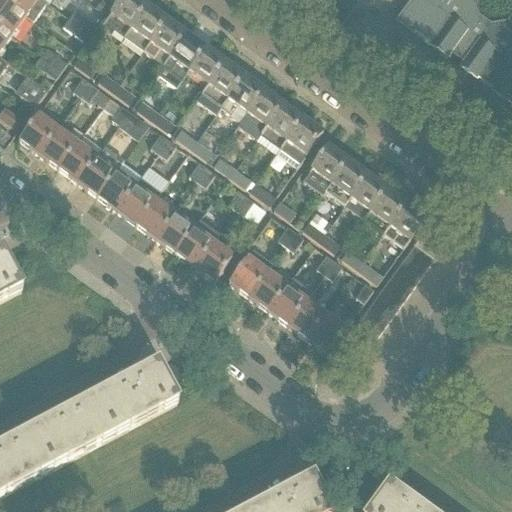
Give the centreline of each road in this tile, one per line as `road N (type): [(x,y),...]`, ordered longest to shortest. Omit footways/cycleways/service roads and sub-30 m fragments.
road 1 (residential): [(511,221),(208,0)]
road 2 (residential): [(313,421),(348,423),(374,413),(511,227)]
road 3 (residential): [(0,438),(118,372),(162,307)]
road 4 (residential): [(162,307),(9,190)]
road 5 (residential): [(313,421),(162,307)]
road 6 (residential): [(218,511),(274,482),(313,421)]
